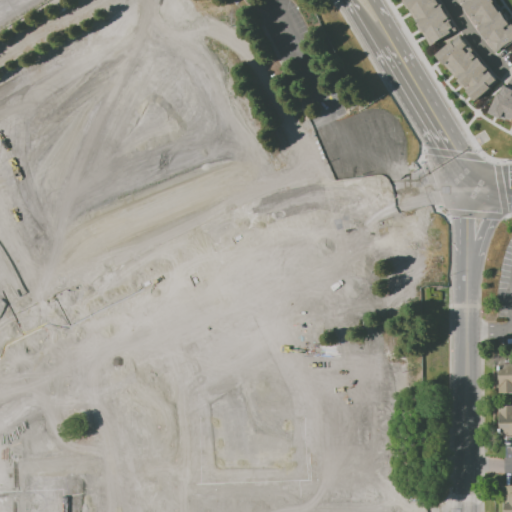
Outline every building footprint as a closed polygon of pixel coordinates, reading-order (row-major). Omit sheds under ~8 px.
[(14,0),(43,0),(22,13),(14,0)] [(404,0),(432,46),(457,30),(438,0),(404,0)] [(493,54),(511,42),(511,28),(495,0),(457,0),(459,3),(462,1),(493,54)] [(0,7),(9,22),(0,27),(0,7)] [(435,54),(475,101),(499,80),(459,34),(435,54)] [(488,112),(502,82),(511,86),(511,122),(507,120),(506,121),(488,112)] [(67,356),(173,306),(186,332),(230,311),(218,286),(277,259),(366,259),(366,307),(294,307),(294,301),(286,301),(275,307),(272,316),(293,362),(304,370),(311,370),(311,366),(381,366),(381,391),(372,391),(372,414),(332,414),(332,407),(320,407),(313,413),(312,454),(319,462),(331,462),(331,457),(376,458),(376,504),(185,503),(185,449),(190,449),(190,433),(185,424),(180,426),(158,383),(164,380),(161,374),(163,373),(161,369),(152,366),(86,397),(67,356)] [(511,362),(497,363),(498,379),(500,379),(500,393),(511,392),(511,362)] [(0,384),(16,377),(35,418),(0,434),(0,384)] [(511,405),(498,406),(498,435),(511,435),(511,405)] [(511,511),(511,484),(504,484),(503,511),(511,511)]
